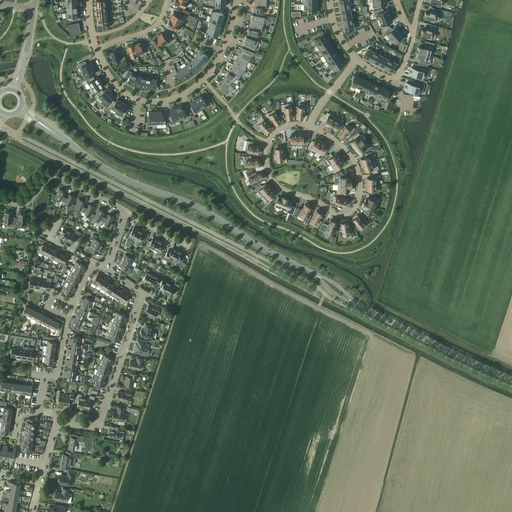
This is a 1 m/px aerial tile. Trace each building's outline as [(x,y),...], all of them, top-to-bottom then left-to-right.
[(266,8),(267,4),(254,2),(254,7),(253,7),(252,12),(265,14),(265,8),(266,8)] [(317,4),(304,4),(304,10),(313,10),(313,12),(317,12),(317,4)] [(425,13),(424,17),(427,18),(426,19),(430,20),(430,19),(437,21),(440,13),(440,12),(437,11),(438,9),(432,8),(431,10),(430,10),(429,13),(426,12),(425,13)] [(390,15),(388,10),(383,11),(382,9),(374,12),(377,20),(379,20),(379,19),(390,15)] [(222,20),(224,14),(212,11),(210,16),(222,20)] [(186,16),(179,12),(177,16),(173,14),(172,16),(171,16),(169,19),(170,20),(170,19),(182,25),(186,16)] [(251,19),(252,20),(250,24),(263,28),(265,17),(252,15),(251,19)] [(392,21),(390,15),(379,19),(379,20),(382,28),(389,25),(388,23),(392,21)] [(221,25),(222,20),(210,16),(209,21),(221,25)] [(170,20),(167,25),(169,26),(169,27),(173,29),(174,28),(178,30),(181,31),(183,26),(182,25),(170,19),(170,20)] [(219,30),(221,25),(209,21),(209,22),(210,22),(208,27),(219,30)] [(81,33),(79,23),(68,25),(71,35),(81,33)] [(262,32),(263,28),(250,24),(249,29),(248,29),(247,34),(248,34),(259,37),(260,32),(262,32)] [(390,38),(400,31),(396,26),(392,29),(390,27),(384,32),(390,39),(391,38),(390,38)] [(219,30),(208,27),(210,28),(208,33),(218,36),(219,30)] [(427,36),(434,38),(436,29),(427,27),(426,30),(422,29),(421,34),(423,35),(423,36),(426,37),(427,36)] [(403,35),(400,31),(390,38),(391,38),(394,43),(403,35)] [(316,46),(327,38),(323,32),(319,34),(320,35),(313,41),(316,46)] [(164,37),(161,33),(159,35),(159,34),(156,36),(163,45),(168,42),(169,43),(171,42),(173,40),(168,34),(164,37)] [(163,45),(156,36),(156,37),(152,41),(153,42),(152,43),(155,47),(156,46),(158,49),(163,45)] [(255,51),(259,41),(246,36),(244,41),(245,41),(243,46),(246,47),(255,51)] [(320,51),(331,44),(327,38),(316,46),(320,51)] [(137,42),(134,43),(137,55),(141,54),(143,53),(147,52),(146,50),(145,44),(141,45),(140,42),(137,43),(137,42)] [(137,55),(134,43),(134,44),(128,46),(129,48),(128,48),(129,53),(130,53),(131,56),(137,55)] [(323,56),(334,48),(331,44),(320,51),(323,56)] [(417,50),(417,51),(432,56),(431,55),(434,47),(426,44),(425,48),(419,46),(419,48),(418,47),(417,50)] [(252,57),(254,53),(242,48),(240,52),(239,52),(238,56),(249,62),(251,57),(252,57)] [(326,61),(337,53),(334,48),(323,56),(326,61)] [(369,60),(373,51),(368,48),(363,57),(369,60)] [(111,52),(114,62),(120,60),(120,59),(123,58),(121,52),(118,53),(117,50),(111,52)] [(208,56),(200,51),(197,55),(204,61),(208,56)] [(373,62),(378,53),(373,51),(369,60),(373,62)] [(432,56),(417,51),(415,57),(420,58),(419,62),(430,65),(432,56)] [(330,66),(341,58),(337,53),(326,61),(330,66)] [(378,65),(383,56),(378,53),(373,62),(378,65)] [(204,61),(197,55),(193,59),(201,66),(204,61)] [(246,66),(249,62),(238,56),(235,60),(236,60),(234,65),(245,71),(247,67),(246,66)] [(383,67),(387,58),(383,56),(378,65),(383,67)] [(345,65),(341,58),(330,66),(333,71),(341,66),(342,67),(345,65)] [(388,70),(392,61),(387,58),(383,67),(388,70)] [(201,66),(193,59),(190,63),(196,70),(201,66)] [(396,65),(397,63),(392,61),(388,70),(393,72),(395,69),(397,66),(396,65)] [(82,72),(93,68),(91,63),(86,65),(85,62),(79,64),(80,67),(82,72)] [(196,70),(190,63),(186,66),(192,74),(196,70)] [(242,75),(245,71),(234,65),(231,69),(230,68),(228,72),(236,78),(238,79),(241,75),(242,75)] [(192,74),(186,66),(182,69),(187,77),(192,74)] [(410,71),(409,74),(424,78),(427,68),(419,66),(418,69),(411,67),(410,70),(410,71)] [(93,68),(82,72),(84,77),(88,76),(95,73),(95,72),(96,72),(94,68),(93,68)] [(187,77),(182,69),(177,71),(181,80),(187,77)] [(129,70),(126,77),(129,78),(127,82),(133,84),(137,74),(134,73),(132,72),(129,70)] [(226,76),(223,80),(233,88),(236,84),(233,82),(236,78),(228,72),(225,76),(226,76)] [(139,86),(141,76),(139,76),(137,75),(137,74),(133,84),(139,86)] [(355,88),(360,77),(355,75),(354,76),(353,75),(351,79),(353,80),(350,86),(355,88)] [(91,88),(100,81),(97,77),(95,78),(93,76),(89,78),(86,80),(91,88)] [(154,76),(151,76),(150,88),(156,88),(156,85),(159,85),(159,79),(159,77),(154,76)] [(361,89),(365,80),(360,77),(355,88),(356,87),(361,89)] [(220,84),(217,88),(224,94),(228,90),(231,92),(233,88),(223,80),(220,84)] [(365,93),(370,82),(365,80),(361,89),(365,91),(365,93)] [(103,86),(100,81),(91,88),(96,95),(102,89),(101,88),(103,86)] [(405,87),(405,89),(422,94),(425,84),(417,82),(414,81),(413,84),(411,84),(407,83),(406,85),(406,87),(405,86),(405,87)] [(370,95),(375,84),(370,82),(365,93),(370,95)] [(375,97),(380,86),(375,84),(370,95),(371,94),(375,96),(375,97)] [(380,99),(385,88),(380,86),(375,97),(380,99)] [(390,90),(385,88),(380,99),(381,98),(387,101),(390,94),(388,94),(390,90)] [(101,102),(110,93),(106,89),(104,91),(102,89),(96,95),(97,94),(103,100),(101,102)] [(108,109),(114,100),(112,99),(114,97),(110,93),(101,102),(108,109)] [(204,101),(201,96),(196,99),(201,108),(206,105),(207,107),(210,105),(207,100),(204,101)] [(115,113),(122,102),(117,99),(116,102),(114,100),(108,109),(109,108),(116,112),(115,113)] [(202,110),(201,108),(196,99),(190,102),(192,106),(193,107),(191,109),(194,115),(202,110)] [(127,105),(122,102),(115,113),(123,118),(126,113),(123,111),(127,105)] [(291,106),(291,104),(286,104),(281,105),(282,111),(285,111),(286,118),(287,117),(287,119),(292,118),(292,117),(293,117),(292,106),(291,106)] [(307,111),(308,105),(304,105),(299,104),(298,106),(295,106),(294,110),(297,110),(296,117),(298,117),(297,119),(302,119),(302,118),(303,118),(304,111),(307,111)] [(189,117),(187,111),(184,112),(183,110),(182,106),(181,106),(181,105),(180,105),(177,106),(177,107),(176,107),(176,108),(180,120),(189,117)] [(180,120),(176,108),(170,109),(172,115),(169,116),(171,125),(175,124),(174,122),(180,120)] [(161,111),(161,110),(157,110),(157,111),(156,111),(157,124),(166,124),(165,115),(162,115),(162,111),(161,111)] [(274,110),(270,113),(269,114),(268,113),(265,114),(269,120),(271,118),(275,124),(276,123),(277,125),(281,122),(280,121),(281,120),(275,111),(274,110)] [(157,124),(156,111),(150,112),(150,118),(147,118),(147,125),(155,124),(157,124)] [(329,128),(335,117),(329,114),(327,113),(326,115),(323,113),(320,119),(326,122),(324,124),(326,125),(325,126),(329,128)] [(340,127),(344,120),(341,118),(340,119),(335,117),(329,128),(333,130),(334,129),(335,130),(337,125),(340,127)] [(271,127),(264,119),(262,118),(258,122),(257,122),(253,126),(258,131),(261,129),(262,127),(266,132),(271,127)] [(351,127),(347,125),(346,126),(345,126),(339,135),(338,136),(342,139),(343,138),(344,138),(348,133),(350,135),(355,129),(352,127),(351,128),(351,127)] [(297,145),(297,132),(293,132),(293,134),(291,134),(291,139),(288,139),(288,146),(291,146),(291,145),(292,145),(296,145),(297,145)] [(306,140),(303,139),(303,134),(301,134),(302,133),(297,132),(297,145),(298,145),(302,146),(302,147),(306,147),(306,140)] [(353,148),(363,141),(359,136),(360,135),(358,132),(353,136),(355,139),(351,142),(352,144),(351,144),(353,148)] [(315,152),(321,141),(318,139),(317,140),(315,139),(314,142),(311,141),(308,148),(315,152)] [(259,148),(259,146),(252,145),(253,142),(247,141),(246,144),(245,150),(247,150),(247,151),(258,153),(258,152),(260,152),(260,148),(259,148)] [(324,144),(325,143),(321,141),(315,152),(321,155),(321,154),(324,155),(327,150),(324,148),(326,145),(324,144)] [(367,146),(363,141),(353,148),(356,151),(357,150),(358,152),(363,149),(364,152),(370,147),(368,145),(367,146)] [(280,145),(275,146),(275,148),(274,148),(275,153),(274,153),(274,157),(276,157),(276,158),(278,158),(278,161),(283,160),(283,162),(287,161),(285,153),(282,154),(281,147),(280,147),(280,145)] [(360,161),(361,165),(373,161),(371,152),(365,154),(366,157),(361,158),(361,160),(360,161)] [(330,165),(341,157),(338,154),(337,155),(336,153),(332,156),(330,154),(324,158),(326,161),(327,160),(330,165)] [(258,160),(258,158),(251,159),(251,156),(244,156),(245,166),(248,166),(258,166),(258,164),(260,164),(259,160),(258,160)] [(343,161),(341,157),(330,165),(333,169),(332,170),(334,173),(341,168),(339,166),(343,163),(342,161),(343,161)] [(375,166),(373,161),(361,165),(362,169),(364,168),(365,170),(369,169),(370,172),(379,169),(377,166),(375,166)] [(254,175),(251,169),(246,172),(248,178),(249,177),(252,184),(253,183),(253,184),(257,182),(256,182),(260,180),(260,181),(263,180),(262,179),(263,179),(263,177),(264,177),(262,173),(261,173),(260,172),(254,175)] [(351,184),(351,179),(349,179),(349,177),(344,177),(344,174),(342,174),(339,174),(337,174),(337,178),(338,177),(338,184),(351,184)] [(365,180),(365,184),(378,184),(378,178),(380,178),(380,175),(372,175),(372,178),(367,178),(367,180),(365,180)] [(262,196),(271,187),(269,184),(268,185),(266,183),(262,187),(260,184),(256,189),(262,196)] [(351,188),(351,184),(338,184),(338,190),(337,190),(337,193),(344,193),(344,190),(349,190),(349,188),(351,188)] [(378,184),(365,184),(365,188),(367,188),(367,189),(372,189),(372,192),(378,192),(378,189),(377,189),(377,184),(378,184)] [(271,196),(275,193),(273,191),(274,190),(271,187),(262,196),(269,203),(273,199),(271,196)] [(63,202),(66,195),(64,193),(65,191),(59,189),(56,195),(54,194),(51,199),(56,202),(58,199),(63,202)] [(69,196),(66,195),(63,202),(68,204),(66,207),(71,209),(74,204),(72,203),(75,197),(70,194),(69,196)] [(348,201),(346,200),(347,200),(336,196),(336,197),(334,196),(332,201),(331,201),(330,204),(337,206),(338,204),(345,206),(345,205),(346,205),(348,201)] [(290,213),(293,206),(290,205),(291,202),(288,200),(289,199),(282,197),(282,198),(279,197),(276,203),(283,206),(282,209),(286,211),(287,211),(287,212),(290,213)] [(366,199),(364,203),(374,207),(376,202),(378,202),(380,199),(374,197),(373,200),(368,198),(367,199),(366,199)] [(82,212),(86,205),(83,203),(84,201),(79,199),(76,205),(74,204),(71,209),(76,212),(77,209),(82,212)] [(297,208),(295,213),(301,216),(306,218),(309,219),(310,216),(308,215),(312,207),(310,207),(311,205),(307,203),(306,205),(305,204),(302,211),(297,208)] [(372,213),(374,207),(364,203),(363,207),(364,208),(363,210),(368,212),(367,214),(373,217),(374,213),(372,213)] [(89,206),(86,205),(82,212),(87,214),(86,217),(91,219),(93,214),(92,213),(95,207),(89,204),(89,206)] [(286,220),(290,222),(293,214),(296,208),(293,206),(290,213),(287,220),(286,220)] [(102,222),(106,215),(103,213),(104,211),(98,209),(95,215),(93,214),(91,219),(96,222),(97,219),(102,222)] [(318,211),(317,210),(311,220),(317,223),(315,225),(318,227),(321,221),(319,220),(322,214),(322,213),(322,212),(318,210),(318,211)] [(14,227),(15,219),(12,218),(13,212),(5,212),(4,222),(8,222),(7,226),(14,227)] [(25,228),(25,224),(26,224),(27,214),(19,213),(18,219),(15,219),(14,227),(25,228)] [(108,216),(106,215),(102,222),(107,224),(106,227),(111,229),(113,224),(111,223),(115,217),(109,214),(108,216)] [(357,216),(356,215),(353,217),(354,219),(353,219),(357,225),(355,226),(358,230),(360,228),(365,224),(366,226),(369,223),(365,218),(363,220),(359,216),(359,215),(358,215),(357,216)] [(322,224),(320,230),(332,234),(332,232),(333,232),(337,222),(336,222),(336,221),(332,219),(332,220),(330,220),(328,226),(322,224)] [(346,220),(342,221),(342,223),(341,223),(342,230),(339,230),(340,236),(350,235),(350,237),(353,236),(352,228),(349,228),(348,222),(347,222),(346,220)] [(67,241),(72,232),(68,230),(69,227),(65,225),(60,234),(63,235),(61,238),(67,241)] [(133,242),(134,239),(139,230),(134,227),(131,233),(128,231),(125,238),(133,242)] [(145,233),(139,230),(134,239),(138,241),(136,244),(141,246),(144,240),(142,238),(145,233)] [(81,233),(77,231),(75,233),(72,232),(67,241),(72,244),(75,238),(78,239),(81,233)] [(98,240),(99,237),(93,234),(91,238),(93,240),(92,243),(101,248),(104,243),(98,240)] [(154,249),(159,240),(153,237),(150,243),(148,242),(144,248),(149,250),(150,248),(154,249)] [(164,243),(159,240),(154,249),(157,251),(156,254),(160,256),(164,250),(161,248),(164,243)] [(44,255),(49,244),(47,242),(45,245),(43,244),(39,252),(44,255)] [(98,254),(101,248),(92,243),(90,247),(87,245),(85,250),(91,253),(92,251),(98,254)] [(49,257),(53,249),(50,248),(52,245),(49,244),(44,255),(49,257)] [(53,260),(59,249),(56,247),(55,250),(53,249),(49,257),(53,260)] [(173,260),(178,250),(173,247),(171,250),(169,249),(164,258),(168,260),(170,258),(173,260)] [(58,262),(62,254),(60,253),(61,250),(59,249),(53,260),(58,262)] [(184,253),(178,250),(173,260),(177,261),(176,264),(180,266),(181,265),(182,262),(183,260),(181,259),(184,253)] [(63,265),(69,254),(66,252),(65,255),(62,254),(58,262),(63,265)] [(130,257),(125,254),(122,260),(132,265),(133,261),(136,263),(138,258),(132,255),(130,257)] [(130,268),(132,265),(122,260),(119,265),(125,268),(124,271),(130,274),(132,270),(130,268)] [(83,267),(84,265),(76,261),(74,266),(85,271),(86,269),(83,267)] [(85,271),(74,266),(71,271),(79,275),(80,272),(83,274),(85,271)] [(148,283),(153,274),(149,272),(151,270),(146,267),(143,274),(145,275),(142,281),(148,283)] [(79,275),(71,271),(69,275),(80,281),(81,279),(78,277),(79,275)] [(97,286),(101,278),(99,277),(101,274),(99,272),(92,283),(97,286)] [(156,276),(153,274),(148,283),(153,286),(155,283),(157,285),(162,276),(158,273),(156,276)] [(80,281),(69,275),(66,280),(74,284),(76,282),(79,284),(80,281)] [(166,293),(171,283),(167,281),(169,279),(164,276),(159,286),(162,287),(160,290),(166,293)] [(101,288),(108,278),(105,277),(104,279),(101,278),(97,286),(101,288)] [(106,291),(111,284),(108,283),(110,280),(108,278),(101,288),(106,291)] [(73,287),(74,284),(66,280),(64,279),(62,284),(64,285),(75,291),(76,288),(73,287)] [(174,285),(171,283),(166,293),(171,296),(174,290),(177,291),(180,285),(176,282),(174,285)] [(110,294),(117,284),(114,283),(113,285),(111,284),(106,291),(110,294)] [(115,297),(120,290),(117,288),(119,286),(117,284),(110,294),(115,297)] [(75,291),(64,285),(61,290),(69,294),(71,292),(74,293),(75,291)] [(119,300),(126,290),(124,288),(122,291),(120,290),(115,297),(119,300)] [(128,292),(126,290),(119,300),(124,303),(129,296),(126,294),(128,292)] [(91,306),(94,301),(86,297),(85,299),(82,297),(80,300),(91,306)] [(89,310),(91,306),(80,300),(79,303),(82,304),(81,306),(89,310)] [(27,315),(31,308),(28,306),(28,305),(26,304),(22,313),(27,315)] [(89,310),(81,306),(80,309),(77,307),(75,310),(86,315),(89,310)] [(160,309),(154,306),(153,308),(148,306),(145,313),(154,318),(157,312),(159,312),(160,309)] [(32,318),(36,309),(34,308),(34,309),(31,308),(27,315),(32,318)] [(37,320),(40,313),(37,311),(38,310),(36,309),(32,318),(37,320)] [(86,315),(75,310),(74,312),(77,314),(76,316),(84,320),(86,315)] [(124,317),(125,314),(116,311),(115,317),(126,321),(127,318),(124,317)] [(41,323),(46,314),(44,313),(43,314),(40,313),(37,320),(41,323)] [(46,325),(50,318),(47,316),(48,315),(46,314),(41,323),(46,325)] [(84,320),(76,316),(75,318),(72,317),(71,319),(84,326),(86,321),(84,320)] [(51,327),(55,319),(53,318),(53,319),(50,318),(46,325),(51,327)] [(57,320),(55,319),(51,327),(56,330),(60,323),(57,321),(57,320)] [(84,326),(71,319),(69,322),(72,323),(71,326),(79,330),(80,331),(81,330),(84,326)] [(121,327),(122,325),(113,322),(111,327),(123,331),(124,328),(121,327)] [(151,331),(152,325),(145,324),(144,330),(142,329),(141,334),(144,335),(144,337),(152,338),(153,331),(151,331)] [(117,337),(118,335),(110,332),(108,338),(120,341),(121,338),(117,337)] [(135,344),(134,351),(138,352),(138,353),(141,353),(141,354),(148,355),(149,350),(148,350),(149,344),(146,344),(147,341),(137,339),(136,344),(135,344)] [(110,359),(111,356),(103,354),(101,359),(113,363),(114,360),(110,359)] [(143,364),(144,359),(137,358),(136,361),(130,360),(129,368),(140,370),(141,363),(143,364)] [(107,369),(108,367),(99,364),(98,369),(109,373),(110,370),(107,369)] [(138,378),(138,374),(131,373),(130,377),(126,376),(124,385),(133,387),(135,378),(138,378)] [(104,380),(105,377),(96,374),(94,374),(92,379),(94,379),(106,383),(107,381),(104,380)] [(105,386),(106,383),(94,379),(93,385),(101,388),(102,385),(105,386)] [(63,405),(65,394),(60,393),(60,390),(57,389),(56,397),(59,398),(58,404),(63,405)] [(132,394),(132,391),(126,390),(126,393),(118,391),(117,399),(128,401),(129,394),(132,394)] [(71,395),(65,394),(63,405),(69,406),(70,400),(73,400),(74,392),(71,392),(71,395)] [(83,408),(85,398),(81,397),(82,394),(77,393),(75,402),(78,402),(77,407),(83,408)] [(89,398),(85,398),(83,408),(90,409),(90,404),(93,405),(95,396),(90,395),(89,398)] [(124,408),(118,407),(118,410),(118,412),(114,411),(112,419),(118,420),(118,424),(124,425),(125,422),(124,421),(126,421),(127,414),(123,413),(124,408)] [(37,423),(38,420),(31,419),(27,419),(27,421),(26,427),(35,428),(35,423),(37,423)] [(124,433),(125,429),(119,428),(118,431),(110,429),(109,436),(120,438),(121,432),(124,433)] [(93,438),(83,436),(76,435),(75,438),(70,437),(68,449),(81,451),(82,446),(81,445),(79,445),(78,445),(78,441),(93,443),(93,438)] [(31,449),(32,444),(23,443),(22,451),(26,452),(33,453),(33,449),(31,449)] [(74,456),(75,453),(67,452),(67,455),(62,454),(60,466),(61,466),(61,467),(66,468),(67,467),(70,467),(71,463),(74,464),(75,459),(72,458),(72,456),(74,456)] [(74,479),(76,472),(68,471),(67,476),(59,475),(57,483),(70,485),(71,478),(74,479)] [(19,489),(21,483),(9,481),(8,484),(12,485),(11,488),(19,489)] [(68,493),(68,489),(62,488),(62,492),(56,491),(54,500),(71,503),(72,497),(67,496),(68,493)] [(18,496),(6,493),(6,497),(10,497),(9,500),(17,502),(20,502),(21,497),(18,496)]
